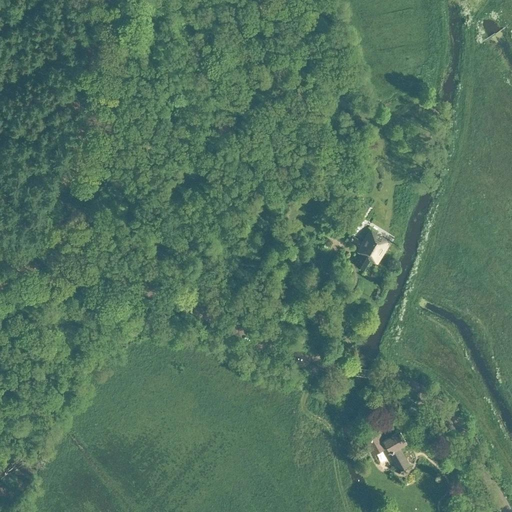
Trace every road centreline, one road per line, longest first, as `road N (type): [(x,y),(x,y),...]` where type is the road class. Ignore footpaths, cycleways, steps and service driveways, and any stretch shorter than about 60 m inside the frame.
road 1 (tertiary): [(507,511),(448,415),(424,391),(286,353),(162,295),(77,286)]
road 2 (unclassified): [(77,286),(127,0)]
